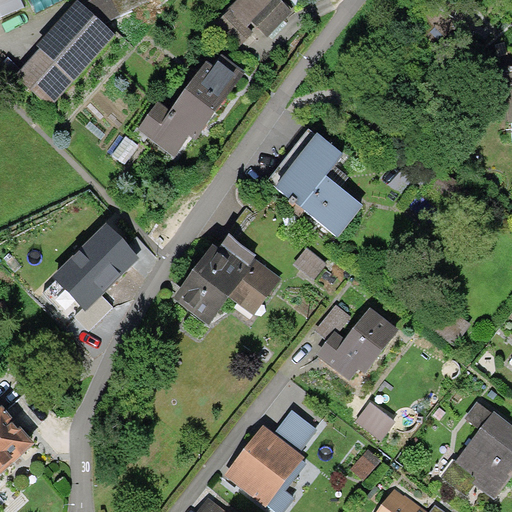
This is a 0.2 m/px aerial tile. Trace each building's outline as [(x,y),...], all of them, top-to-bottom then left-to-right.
[(17,0),(0,0),(0,22),(23,11),(17,0)] [(24,0),(31,15),(63,0),(24,0)] [(91,0),(76,8),(98,29),(150,0),(91,0)] [(288,16),(271,0),(236,0),(211,27),(233,47),(250,30),(263,42),(288,16)] [(76,8),(72,5),(31,47),(37,52),(11,79),(45,111),(71,84),(111,42),(98,29),(76,8)] [(115,44),(51,114),(65,127),(129,56),(115,44)] [(240,74),(211,55),(203,68),(197,64),(165,113),(152,104),(132,133),(170,158),(183,139),(193,145),(240,74)] [(511,69),(493,72),(500,129),(511,127),(511,69)] [(339,160),(309,138),(269,190),(338,242),(361,211),(336,192),(345,180),(332,170),(339,160)] [(137,151),(124,140),(109,160),(122,170),(137,151)] [(468,196),(434,171),(424,185),(457,210),(468,196)] [(136,266),(98,231),(49,284),(79,311),(70,321),(90,339),(115,311),(104,301),(136,266)] [(214,252),(208,248),(168,303),(203,328),(221,303),(249,324),(279,283),(221,241),(214,252)] [(325,267),(304,250),(289,269),(309,286),(325,267)] [(465,325),(426,299),(411,322),(449,348),(465,325)] [(354,324),(332,306),(309,335),(321,345),(310,358),(343,384),(352,373),(360,379),(396,334),(365,310),(354,324)] [(511,351),(502,364),(511,371),(511,351)] [(511,434),(471,403),(458,420),(474,432),(437,480),(459,498),(469,485),(490,502),(511,472),(511,434)] [(372,405),(357,424),(381,442),(395,423),(372,405)] [(318,431),(293,412),(275,436),(299,455),(318,431)] [(0,475),(29,450),(0,417),(0,475)] [(443,432),(432,423),(425,432),(436,441),(443,432)] [(299,455),(263,427),(226,476),(272,511),(283,511),(294,499),(285,492),(307,465),(302,461),(303,458),(299,455)] [(379,463),(367,452),(350,471),(362,482),(379,463)] [(428,511),(426,511),(394,488),(377,511),(442,511),(433,505),(428,511)] [(218,511),(208,502),(198,511),(218,511)]
